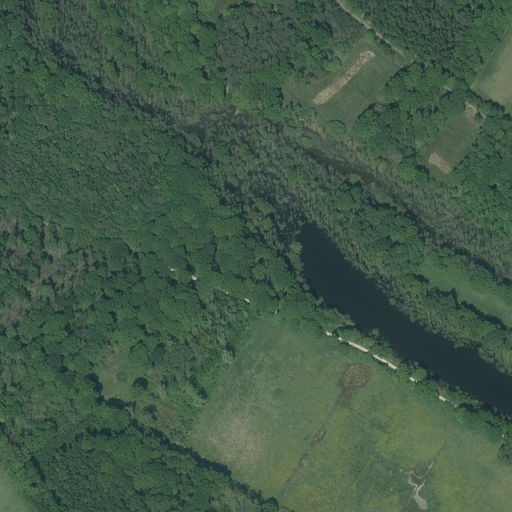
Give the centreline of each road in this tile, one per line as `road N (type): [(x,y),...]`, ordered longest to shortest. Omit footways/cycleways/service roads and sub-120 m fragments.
road 1 (track): [(511,442),(319,330),(36,219),(0,184)]
road 2 (track): [(451,95),(337,0)]
